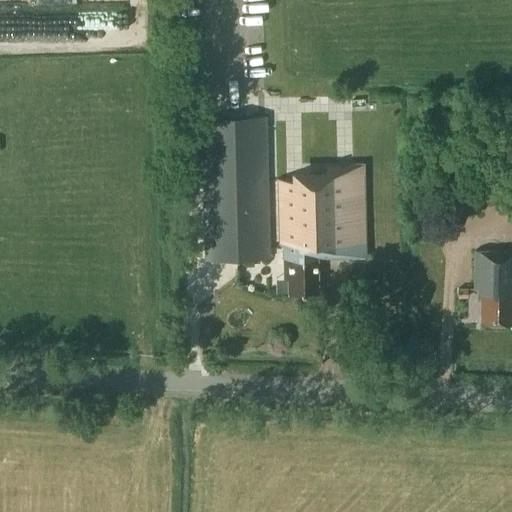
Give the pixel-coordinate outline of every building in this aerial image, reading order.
[(270,257),(267,115),(201,117),(204,259),(270,257)] [(288,278),(288,292),(318,292),(317,258),(367,257),(366,182),(365,162),(324,163),(325,169),(292,170),(292,178),(276,178),(276,247),(284,247),(284,278),(288,278)] [(480,195),(463,194),(462,212),(462,213),(480,213),(480,195)] [(457,231),(457,209),(418,209),(417,231),(457,231)] [(511,252),(475,252),(474,290),(478,290),(477,295),(481,296),(480,320),(511,321),(511,252)] [(468,287),(457,287),(457,297),(468,297),(468,287)]
